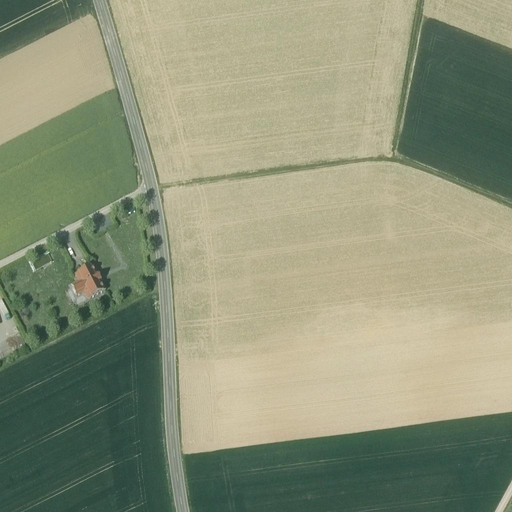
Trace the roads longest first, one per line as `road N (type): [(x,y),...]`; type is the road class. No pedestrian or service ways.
road 1 (tertiary): [(189,511),(170,249),(101,0)]
road 2 (track): [(511,207),(398,161),(427,0)]
road 3 (track): [(398,161),(159,195)]
